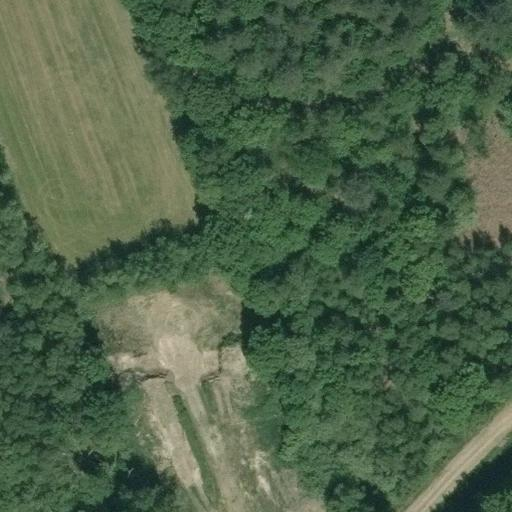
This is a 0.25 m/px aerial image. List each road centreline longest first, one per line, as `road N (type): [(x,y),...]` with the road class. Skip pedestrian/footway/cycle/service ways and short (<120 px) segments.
road 1 (track): [(475,448),(426,325),(410,256),(432,67)]
road 2 (track): [(170,0),(200,76),(217,97),(236,103),(301,103),(432,67)]
